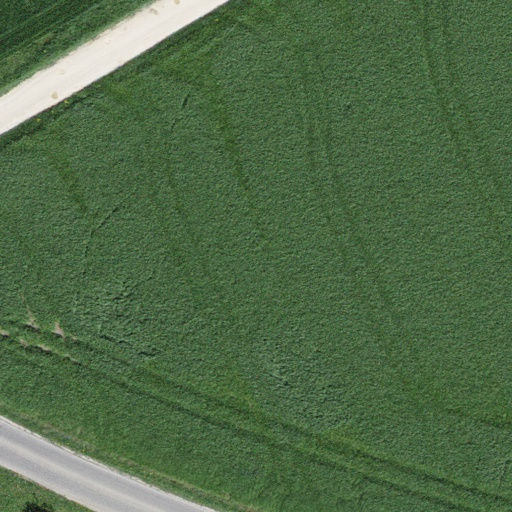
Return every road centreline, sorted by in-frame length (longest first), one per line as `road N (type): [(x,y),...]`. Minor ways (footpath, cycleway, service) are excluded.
road 1 (track): [(0,117),(192,0)]
road 2 (unclassified): [(0,442),(154,511)]
